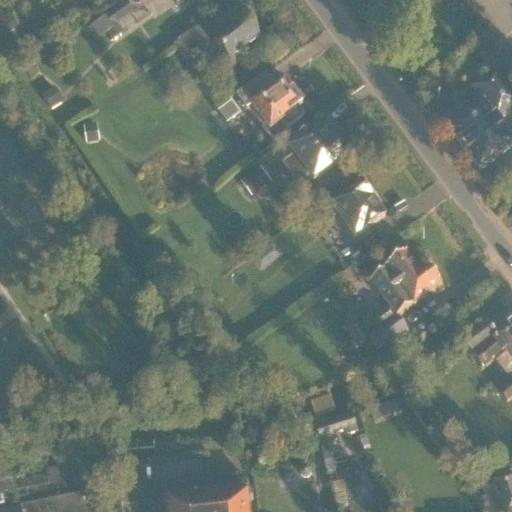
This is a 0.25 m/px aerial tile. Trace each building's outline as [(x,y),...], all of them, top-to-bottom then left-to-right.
[(134,13),(126,2),(88,30),(96,42),(108,34),(113,42),(124,34),(117,25),(134,13)] [(14,20),(1,29),(8,39),(20,30),(14,20)] [(264,47),(245,22),(239,26),(236,22),(225,31),(227,34),(214,44),(216,46),(213,48),(198,28),(174,46),(189,66),(208,52),(215,61),(222,56),(232,70),(264,47)] [(450,130),(480,172),(511,148),(511,141),(499,123),(511,113),(511,94),(497,74),(473,91),(484,105),(450,130)] [(275,89),(266,77),(238,97),(248,110),(252,107),(271,132),(282,123),(288,131),(304,119),(298,111),(304,107),(303,106),(305,104),(303,98),(299,95),(296,96),(285,81),(275,89)] [(52,112),(65,103),(55,89),(42,98),(52,112)] [(218,113),(227,126),(241,116),(232,103),(218,113)] [(101,144),(98,126),(84,128),(86,146),(101,144)] [(309,176),(314,183),(344,161),(319,128),(290,150),(295,158),(284,166),(298,185),(309,176)] [(252,199),(272,184),(261,170),(241,185),(252,199)] [(332,207),(356,240),(386,218),(361,185),(332,207)] [(429,272),(428,273),(422,277),(405,256),(385,272),(386,273),(371,284),(390,310),(374,323),(392,346),(411,331),(401,318),(412,309),(414,311),(442,289),(429,272)] [(511,360),(511,327),(498,338),(488,325),(463,344),(484,370),(506,353),(511,360)] [(511,386),(502,395),(508,402),(511,398),(511,386)] [(425,416),(441,406),(431,392),(416,402),(425,416)] [(331,397),(311,405),(316,419),(336,412),(331,397)] [(398,403),(390,406),(394,418),(402,415),(398,403)] [(511,471),(511,457),(498,464),(503,476),(511,471)] [(74,482),(71,467),(46,472),(47,477),(15,483),(15,481),(0,484),(0,511),(94,511),(91,495),(87,496),(84,480),(74,482)] [(167,490),(168,511),(248,511),(245,477),(207,481),(208,486),(167,490)] [(511,511),(511,477),(493,484),(495,488),(484,491),(490,511),(511,511)] [(408,511),(404,499),(395,503),(398,511),(408,511)]
